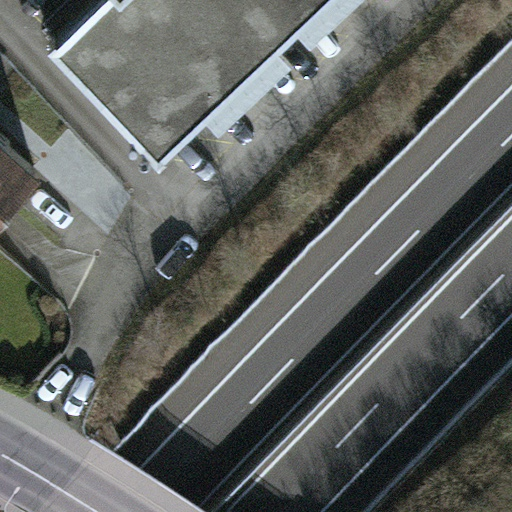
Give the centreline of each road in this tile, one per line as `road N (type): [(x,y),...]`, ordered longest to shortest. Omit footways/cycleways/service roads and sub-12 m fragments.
road 1 (motorway): [(511,135),(146,511)]
road 2 (motorway): [(277,511),(511,271)]
